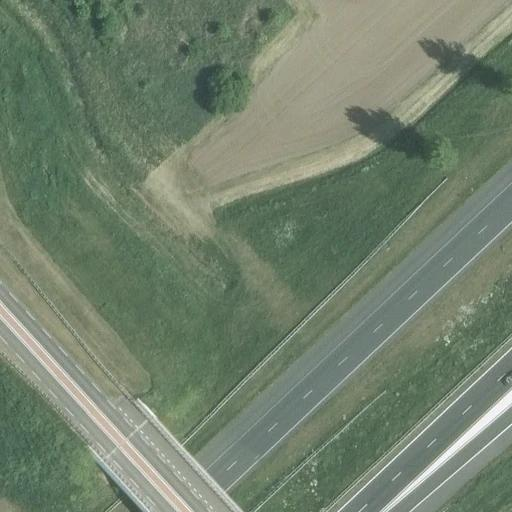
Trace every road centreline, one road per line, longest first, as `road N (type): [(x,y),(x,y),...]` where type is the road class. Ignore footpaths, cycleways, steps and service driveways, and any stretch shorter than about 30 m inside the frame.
road 1 (motorway): [(511,205),(188,511)]
road 2 (secondary): [(198,511),(0,293)]
road 3 (secondary): [(0,328),(167,511)]
road 4 (motorway): [(360,511),(511,370)]
road 5 (motorway): [(369,511),(511,408)]
